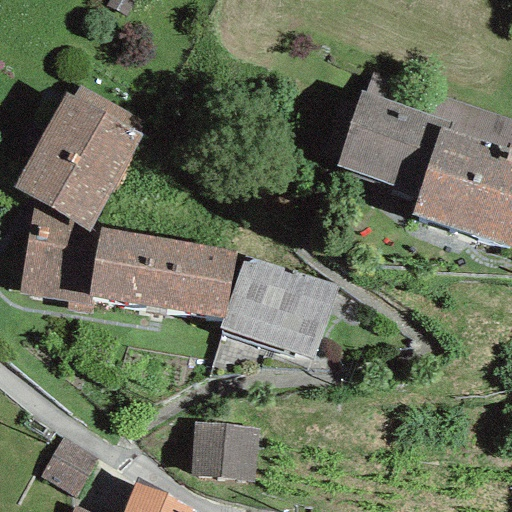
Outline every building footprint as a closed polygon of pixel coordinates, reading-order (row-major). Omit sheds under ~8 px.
[(508,246),(511,234),(511,121),(374,73),(366,96),(362,95),(337,165),(419,193),(412,213),(508,246)] [(140,121),(78,86),(73,96),(64,91),(36,142),(117,184),(143,134),(134,130),(140,121)] [(117,184),(36,142),(11,189),(33,201),(90,231),(117,184)] [(90,314),(92,297),(87,297),(98,239),(90,231),(33,201),(18,293),(67,303),(66,309),(90,314)] [(227,304),(235,253),(100,229),(98,239),(87,297),(92,297),(222,319),(227,304)] [(334,285),(244,257),(227,304),(222,319),(219,329),(311,359),(334,285)] [(258,429),(193,423),(188,477),(252,484),(258,429)] [(74,497),(96,459),(62,439),(39,477),(74,497)] [(122,511),(191,511),(134,483),(122,511)]
